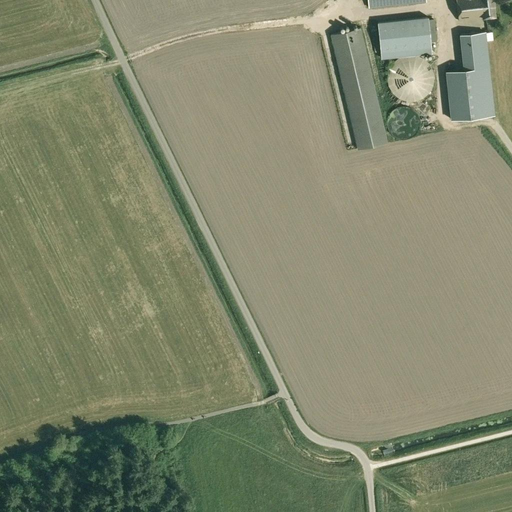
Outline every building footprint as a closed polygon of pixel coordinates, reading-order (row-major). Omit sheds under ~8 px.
[(455,0),(458,21),(495,17),(493,0),(455,0)] [(428,15),(377,20),(381,56),(431,50),(430,40),(435,39),(433,17),(428,17),(428,15)] [(331,35),(358,150),(388,142),(361,28),(331,35)] [(451,119),(494,115),(485,32),(460,35),(464,69),(446,71),(451,119)] [(387,78),(389,86),(393,93),(399,98),(407,101),(415,101),(422,98),(429,93),(433,85),(434,77),(432,69),(430,64),(424,58),(416,55),(408,55),(400,57),(393,62),(389,70),(387,78)] [(387,119),(386,123),(387,126),(388,129),(389,132),(392,135),(395,137),(399,139),(403,139),(406,139),(409,138),(412,137),(415,134),(417,132),(419,128),(420,125),(420,121),(419,117),(417,113),(415,111),(412,109),(409,107),(406,106),(403,106),(399,106),(395,108),(392,110),(389,113),(388,116),(387,119)] [(430,129),(438,126),(435,120),(428,124),(430,129)]
